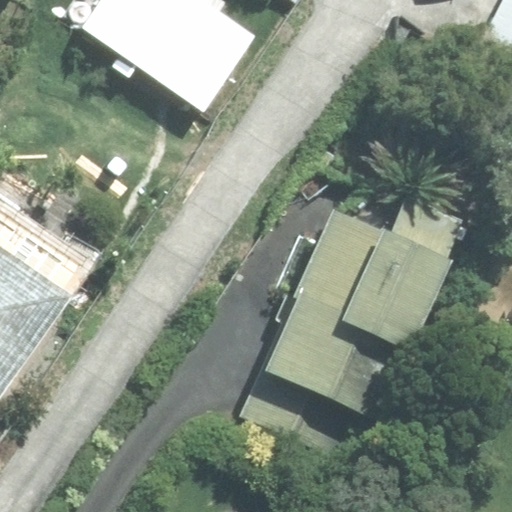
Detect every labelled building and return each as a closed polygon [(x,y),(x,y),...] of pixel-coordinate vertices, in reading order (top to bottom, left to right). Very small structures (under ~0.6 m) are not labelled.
[(511,0),(498,0),(460,71),(511,98),(511,0)] [(185,132),(150,107),(107,169),(143,193),(185,132)] [(279,317),(284,319),(234,422),(330,468),(350,427),(376,439),(393,405),(383,401),(436,289),(429,286),(450,244),(394,217),(376,257),(321,231),(279,317)] [(0,397),(57,313),(52,309),(63,291),(0,248),(0,397)] [(511,342),(511,317),(502,338),(511,342)]
